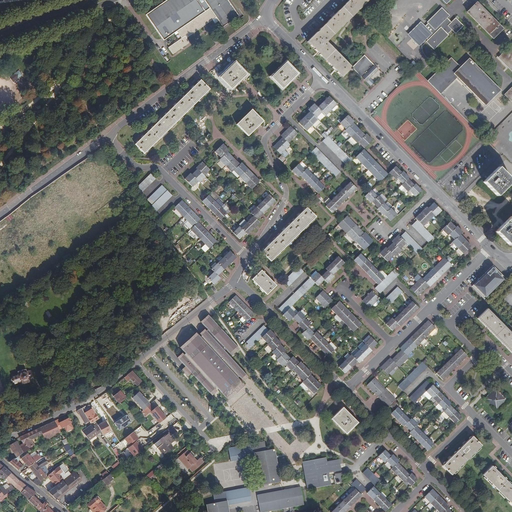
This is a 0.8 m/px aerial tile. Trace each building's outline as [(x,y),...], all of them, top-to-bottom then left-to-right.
[(166,0),(145,15),(164,41),(177,32),(182,38),(169,48),(173,54),(190,43),(187,38),(203,27),(216,18),(223,27),(239,16),(228,0),(166,0)] [(327,42),(339,29),(341,27),(341,28),(344,25),(344,24),(346,22),(347,22),(357,12),(359,10),(362,7),(362,6),(364,5),(369,0),(349,0),(335,14),(319,30),(318,32),(317,32),(307,42),(312,47),(313,47),(315,48),(314,49),(317,52),(318,52),(320,54),(330,65),(331,65),(332,66),(332,67),(335,70),(337,71),(337,72),(342,77),(350,69),(351,70),(353,69),(363,79),(366,82),(369,79),(365,74),(374,65),(373,64),(374,62),(372,60),(370,61),(364,55),(352,67),(327,42)] [(503,28),(477,2),(475,4),(467,12),(493,38),(501,30),(503,28)] [(428,41),(435,48),(449,34),(448,33),(453,28),(456,31),(456,32),(464,25),(457,17),(452,22),(448,17),(450,15),(443,8),(428,21),(429,22),(425,27),(421,23),(411,33),(420,43),(427,36),(430,39),(428,41)] [(511,86),(504,94),(511,102),(511,43),(498,58),(511,72),(511,86)] [(501,89),(470,58),(461,66),(458,63),(452,57),(429,80),(436,87),(441,93),(458,76),(486,104),(501,89)] [(295,77),(298,74),(295,71),(286,62),(271,77),(283,89),(291,81),(295,77)] [(244,78),(247,74),(243,70),(235,63),(220,77),(232,89),(240,81),(244,78)] [(145,153),(210,90),(201,80),(192,89),(177,104),(174,106),(171,109),(164,116),(162,118),(159,121),(147,132),(144,135),(141,138),(136,143),(135,144),(145,153)] [(337,105),(329,96),(327,99),(324,102),(332,110),(337,105)] [(332,110),(324,102),(318,107),(322,112),(326,116),(332,110)] [(322,112),(318,107),(314,104),(311,107),(308,110),(310,112),(317,118),(322,112)] [(260,125),(263,121),(260,118),(252,110),(237,124),(248,136),(256,128),(260,125)] [(312,125),(318,120),(317,118),(310,112),(308,114),(305,117),(312,125)] [(353,123),(354,122),(352,119),(351,119),(348,116),(343,121),(340,124),(346,130),(353,123)] [(312,125),(305,117),(301,121),(299,123),(307,131),(312,125)] [(351,137),(359,129),(357,127),(356,126),(353,123),(346,130),(345,131),(351,137)] [(289,144),(298,134),(290,126),(281,136),(282,137),(289,144)] [(322,135),(325,138),(333,129),(331,126),(322,135)] [(358,142),(365,135),(363,133),(362,132),(359,129),(351,137),(348,140),(354,146),(358,142)] [(365,148),(373,141),(370,138),(369,137),(366,134),(365,135),(358,142),(365,148)] [(340,148),(333,141),(328,136),(325,138),(322,141),(326,145),(334,153),(341,160),(347,166),(352,161),(346,154),(340,148)] [(285,151),(290,145),(289,144),(282,137),(280,140),(273,147),(275,149),(282,156),(285,158),(288,154),(285,151)] [(228,152),(230,150),(228,148),(226,147),(223,144),(215,152),(221,158),(228,152)] [(335,166),(326,158),(316,148),(313,150),(311,153),(317,159),(322,164),(328,171),(335,177),(340,172),(335,166)] [(362,164),(370,156),(368,154),(366,152),(364,150),(355,158),(360,162),(362,164)] [(225,166),(234,158),(232,156),(230,154),(228,152),(221,158),(219,160),(225,166)] [(368,171),(376,163),(374,160),(373,159),(370,156),(362,164),(367,169),(368,171)] [(233,170),(240,164),(238,162),(237,161),(234,158),(225,166),(232,172),(233,170)] [(210,169),(202,162),(199,164),(196,167),(197,168),(204,176),(210,170),(210,169)] [(299,165),(304,171),(307,169),(301,162),(299,165)] [(239,176),(247,169),(245,166),(242,163),(240,164),(233,170),(239,176)] [(374,176),(382,168),(378,165),(376,163),(368,171),(372,175),(374,176)] [(300,175),(304,171),(299,165),(292,171),(295,174),(298,177),(300,175)] [(402,173),(400,170),(399,170),(395,166),(389,173),(395,179),(397,178),(402,173)] [(511,181),(511,180),(505,173),(499,167),(489,176),(483,182),(497,196),(511,181)] [(204,176),(197,168),(192,174),(199,181),(200,183),(206,177),(204,176)] [(380,181),(388,174),(387,173),(382,168),(374,176),(379,182),(380,181)] [(246,183),(254,175),(251,172),(248,169),(247,169),(239,176),(246,183)] [(306,181),(312,174),(307,169),(304,171),(300,175),(303,178),(306,181)] [(410,178),(406,174),(403,172),(402,173),(397,178),(403,184),(408,179),(410,178)] [(141,193),(156,179),(150,173),(136,188),(141,193)] [(199,181),(192,174),(190,173),(186,177),(184,179),(193,187),(198,182),(199,181)] [(312,187),(318,180),(312,174),(306,181),(312,187)] [(260,181),(258,179),(256,177),(254,175),(246,183),(252,189),(260,181)] [(409,191),(414,185),(408,179),(403,184),(401,185),(408,192),(409,191)] [(322,190),(325,187),(318,180),(312,187),(316,191),(318,194),(322,190)] [(350,195),(357,188),(350,182),(345,187),(344,188),(350,195)] [(422,191),(419,188),(416,184),(414,185),(409,191),(415,197),(422,191)] [(155,213),(172,195),(162,185),(147,199),(148,199),(152,204),(150,207),(155,213)] [(350,195),(344,188),(338,194),(344,200),(350,195)] [(377,197),(371,190),(369,192),(365,196),(367,199),(368,200),(371,203),(372,202),(377,197)] [(271,196),(269,194),(263,200),(270,207),(271,206),(273,204),(275,202),(276,201),(271,196)] [(344,200),(338,194),(332,200),(338,206),(344,200)] [(208,207),(215,201),(209,195),(202,201),(205,204),(206,206),(208,207)] [(379,196),(378,195),(377,197),(372,202),(374,204),(375,205),(378,209),(378,208),(384,203),(385,202),(379,196)] [(338,206),(332,200),(329,197),(324,202),(326,205),(325,206),(332,213),(338,206)] [(184,217),(191,210),(185,203),(182,200),(174,208),(184,217)] [(266,210),(270,207),(263,200),(256,207),(257,207),(263,214),(266,210)] [(214,214),(221,207),(215,201),(208,207),(211,210),(212,212),(214,214)] [(384,215),(390,209),(384,203),(378,208),(378,209),(377,209),(379,211),(381,212),(384,215)] [(442,211),(434,203),(431,206),(428,209),(434,216),(436,217),(442,211)] [(226,214),(227,213),(221,207),(214,214),(217,217),(218,218),(220,220),(226,214)] [(259,217),(263,214),(257,207),(250,213),(254,216),(257,219),(259,217)] [(434,216),(428,209),(426,207),(421,213),(429,221),(434,216)] [(271,261),(316,217),(307,208),(298,216),(294,220),(287,227),(285,228),(283,231),(270,243),(268,246),(262,252),(271,261)] [(391,221),(397,214),(391,208),(390,209),(384,215),(386,216),(387,218),(391,221)] [(198,222),(201,219),(198,216),(191,210),(184,217),(187,221),(185,224),(190,229),(198,222)] [(429,221),(421,213),(415,218),(417,220),(423,226),(429,221)] [(346,233),(355,224),(350,218),(347,215),(338,225),(346,233)] [(257,225),(260,222),(257,219),(254,216),(247,222),(254,229),(256,227),(257,225)] [(505,222),(496,231),(510,245),(511,242),(511,216),(505,222)] [(254,229),(247,222),(244,220),(239,225),(242,228),(241,228),(246,233),(247,235),(248,234),(251,232),(254,229)] [(434,237),(423,226),(417,220),(412,225),(417,231),(421,235),(425,239),(428,243),(429,243),(434,237)] [(200,239),(207,231),(201,225),(198,222),(190,229),(191,231),(188,234),(193,239),(196,236),(200,239)] [(449,234),(456,228),(454,225),(452,223),(450,222),(445,227),(442,230),(447,236),(449,234)] [(364,233),(361,229),(355,224),(346,233),(355,242),(356,242),(364,233)] [(243,236),(246,233),(241,228),(239,227),(233,232),(239,239),(241,237),(243,236)] [(455,240),(461,235),(463,232),(459,228),(457,227),(456,228),(449,234),(455,240)] [(217,241),(214,238),(207,231),(200,239),(206,245),(209,248),(212,246),(217,241)] [(374,241),(369,236),(368,235),(365,232),(364,233),(356,242),(364,251),(369,246),(374,241)] [(420,247),(405,232),(400,237),(407,243),(417,254),(418,253),(422,249),(420,247)] [(400,249),(407,243),(400,237),(398,235),(392,241),(393,243),(400,249)] [(458,248),(466,240),(461,235),(455,240),(452,243),(458,248)] [(464,254),(472,246),(466,240),(458,248),(464,254)] [(401,251),(400,249),(393,243),(387,249),(394,256),(395,257),(401,251)] [(394,256),(387,249),(386,247),(382,251),(379,253),(382,256),(388,262),(393,257),(394,256)] [(232,261),(236,257),(231,252),(230,251),(223,257),(230,264),(232,261)] [(360,266),(366,259),(360,254),(354,260),(354,261),(360,266)] [(230,264),(223,257),(217,263),(224,270),(227,267),(230,264)] [(345,263),(338,257),(332,263),(339,270),(340,268),(342,266),(345,263)] [(441,277),(450,268),(452,266),(446,260),(444,258),(433,269),(441,277)] [(366,273),(373,266),(366,259),(360,266),(366,273)] [(224,270),(217,263),(211,269),(214,271),(218,276),(224,270)] [(336,272),(339,270),(332,263),(326,269),(327,270),(332,276),(334,274),(336,272)] [(379,272),(373,266),(366,273),(372,279),(379,272)] [(506,279),(493,266),(479,280),(472,287),(485,300),(506,279)] [(289,286),(304,272),(302,270),(299,267),(284,281),(289,286)] [(386,287),(392,282),(398,277),(400,274),(394,269),(387,276),(378,285),(375,288),(380,294),(386,287)] [(431,287),(441,277),(433,269),(423,279),(429,286),(431,287)] [(261,270),(252,279),(267,294),(276,285),(261,270)] [(332,276),(327,270),(321,276),(324,280),(328,283),(330,281),(331,280),(334,277),(332,276)] [(378,285),(387,276),(381,270),(379,272),(372,279),(378,285)] [(221,278),(218,276),(214,271),(208,278),(213,283),(214,284),(216,282),(221,278)] [(324,280),(321,276),(315,271),(309,277),(310,278),(315,283),(318,286),(321,283),(324,280)] [(425,290),(429,286),(423,279),(418,274),(413,278),(417,282),(410,289),(418,297),(418,296),(420,295),(424,292),(425,290)] [(302,296),(315,283),(310,278),(292,294),(278,308),(284,314),(290,308),(293,305),(302,296)] [(391,304),(403,293),(398,287),(385,299),(389,303),(391,304)] [(332,300),(323,291),(316,298),(325,308),(333,301),(332,300)] [(381,302),(379,300),(380,298),(372,291),(367,296),(365,298),(362,301),(370,308),(372,307),(374,309),(381,302)] [(245,305),(236,295),(228,302),(238,312),(245,305)] [(161,331),(193,307),(190,303),(187,300),(184,296),(153,320),(161,331)] [(336,314),(344,306),(342,304),(341,303),(339,301),(336,304),(331,309),(336,314)] [(413,314),(419,309),(412,302),(406,308),(413,314)] [(255,314),(252,311),(245,305),(238,312),(247,322),(255,314)] [(299,311),(294,306),(291,309),(290,308),(284,314),(283,315),(286,318),(287,319),(289,321),(292,318),(299,311)] [(342,320),(350,312),(348,310),(347,309),(344,306),(336,314),(334,317),(340,323),(342,320)] [(413,314),(406,308),(400,314),(407,320),(413,314)] [(511,352),(511,334),(487,309),(477,318),(511,353),(511,352)] [(304,318),(305,318),(304,316),(300,312),(299,311),(292,318),(296,321),(299,324),(304,318)] [(348,326),(356,318),(354,316),(352,314),(350,312),(342,320),(348,326)] [(407,320),(400,314),(394,320),(398,325),(400,327),(407,320)] [(233,391),(242,383),(237,378),(239,376),(241,378),(245,374),(224,350),(225,349),(229,353),(237,346),(210,316),(202,323),(207,329),(206,331),(201,335),(200,336),(198,334),(190,342),(188,340),(183,344),(185,346),(182,349),(185,353),(179,359),(188,369),(184,373),(186,375),(190,372),(209,393),(216,386),(226,397),(228,396),(228,397),(234,392),(233,391)] [(311,325),(304,318),(299,324),(298,325),(302,329),(304,331),(309,327),(311,325)] [(353,332),(361,324),(359,321),(358,320),(356,318),(348,326),(353,332)] [(394,329),(398,325),(394,320),(392,318),(386,324),(392,331),(394,329)] [(426,338),(436,328),(434,326),(428,320),(418,330),(426,338)] [(262,337),(269,330),(263,325),(246,342),(251,347),(262,337)] [(315,334),(309,327),(304,331),(302,334),(305,337),(306,338),(308,340),(310,338),(315,334)] [(276,336),(272,332),(269,330),(262,337),(268,344),(275,337),(276,336)] [(424,339),(426,338),(418,330),(409,339),(417,347),(421,343),(424,339)] [(323,339),(316,332),(315,334),(310,338),(317,345),(323,339)] [(374,347),(377,344),(371,337),(368,334),(363,339),(366,342),(365,343),(365,344),(371,350),(374,347)] [(280,345),(281,344),(275,337),(268,344),(267,345),(273,351),(280,345)] [(329,345),(323,339),(317,345),(323,351),(329,345)] [(407,356),(417,347),(409,339),(400,348),(401,350),(407,356)] [(365,357),(372,351),(371,350),(365,344),(359,350),(365,357)] [(276,360),(284,352),(286,351),(283,348),(280,345),(273,351),(272,352),(274,354),(271,357),(274,360),(275,361),(276,360)] [(328,356),(334,350),(329,345),(323,351),(325,353),(326,354),(328,356)] [(467,356),(461,349),(455,355),(461,362),(467,356)] [(359,363),(365,357),(359,350),(353,356),(357,361),(358,361),(359,363)] [(409,358),(407,356),(401,350),(392,360),(398,366),(399,367),(409,358)] [(284,365),(291,359),(288,356),(286,354),(284,352),(276,360),(282,367),(284,365)] [(351,367),(357,361),(353,356),(351,355),(344,361),(351,367)] [(455,368),(461,362),(455,355),(448,361),(455,368)] [(293,370),(299,363),(296,360),(295,358),(293,357),(291,359),(284,365),(291,371),(293,370)] [(388,375),(398,366),(392,360),(390,358),(380,367),(383,370),(388,375)] [(351,367),(344,361),(343,362),(340,359),(337,362),(340,365),(338,367),(345,373),(351,367)] [(455,368),(448,361),(442,368),(448,374),(455,368)] [(297,375),(305,367),(304,365),(303,364),(301,362),(299,363),(293,370),(297,375)] [(403,391),(428,367),(422,362),(417,367),(408,376),(398,385),(398,386),(403,391)] [(304,381),(310,375),(312,373),(309,370),(305,367),(297,375),(303,380),(304,381)] [(448,374),(442,368),(436,373),(443,380),(448,374)] [(141,382),(132,371),(124,378),(127,381),(130,379),(137,386),(141,382)] [(27,372),(20,374),(21,376),(15,378),(17,384),(23,382),(24,385),(30,383),(30,380),(33,379),(34,377),(33,374),(31,373),(28,374),(27,372)] [(308,388),(316,380),(314,378),(310,375),(304,381),(299,385),(305,391),(308,388)] [(386,389),(374,378),(367,385),(378,396),(386,389)] [(316,392),(321,386),(320,384),(318,382),(316,380),(308,388),(313,394),(316,392)] [(424,394),(426,392),(432,386),(426,381),(409,397),(414,403),(424,394)] [(438,390),(433,385),(432,386),(426,392),(431,397),(438,390)] [(509,399),(497,387),(485,399),(497,410),(509,399)] [(395,399),(386,389),(378,396),(387,407),(395,399)] [(119,403),(126,397),(122,393),(120,390),(113,396),(115,399),(115,400),(116,401),(117,401),(119,403)] [(438,404),(445,397),(438,390),(431,397),(438,404)] [(132,398),(143,410),(150,404),(147,401),(138,392),(132,398)] [(451,403),(445,397),(438,404),(442,408),(444,410),(450,405),(451,403)] [(95,414),(89,403),(82,408),(87,418),(91,423),(95,421),(99,418),(96,413),(95,414)] [(141,412),(145,416),(150,411),(159,423),(166,417),(156,406),(154,408),(150,404),(143,410),(141,412)] [(449,417),(456,411),(450,405),(444,410),(443,411),(444,412),(449,417)] [(122,416),(116,407),(107,414),(113,422),(122,416)] [(404,413),(397,407),(391,413),(397,420),(404,413)] [(87,418),(82,408),(77,410),(76,410),(82,421),(87,418)] [(358,423),(343,408),(332,419),(347,434),(358,423)] [(462,417),(456,411),(449,417),(455,424),(462,417)] [(405,425),(410,420),(404,413),(397,420),(403,426),(405,425)] [(131,422),(126,415),(115,423),(119,430),(131,422)] [(73,428),(70,423),(72,423),(69,417),(64,420),(64,419),(62,419),(63,420),(60,422),(58,419),(55,421),(59,430),(64,427),(67,431),(73,428)] [(417,425),(411,418),(410,420),(405,425),(411,431),(417,425)] [(61,432),(59,430),(55,421),(27,433),(31,440),(37,437),(38,438),(43,435),(46,440),(60,433),(61,432)] [(106,421),(98,425),(104,435),(111,430),(106,421)] [(422,432),(418,428),(419,426),(418,424),(417,425),(411,431),(410,432),(416,438),(422,432)] [(90,440),(101,431),(99,428),(96,430),(92,425),(83,431),(90,440)] [(68,443),(62,431),(61,432),(60,433),(60,434),(62,438),(63,437),(64,439),(62,441),(64,445),(65,444),(68,443)] [(133,432),(124,438),(129,444),(137,438),(133,432)] [(428,438),(422,432),(416,438),(422,445),(428,438)] [(31,440),(27,433),(20,437),(24,443),(20,446),(23,452),(29,449),(29,448),(35,445),(31,440)] [(173,447),(167,440),(172,437),(168,433),(158,441),(166,452),(173,447)] [(481,445),(472,437),(442,466),(451,475),(481,445)] [(76,452),(69,438),(67,439),(72,449),(71,450),(74,454),(75,453),(76,452)] [(434,444),(428,438),(422,445),(428,451),(434,444)] [(23,452),(20,446),(17,441),(9,446),(16,456),(14,458),(15,459),(17,457),(19,455),(23,452)] [(136,441),(128,447),(134,455),(143,447),(140,444),(139,445),(136,441)] [(255,457),(260,485),(280,481),(274,449),(266,450),(264,442),(228,449),(230,461),(255,457)] [(192,472),(203,462),(200,458),(197,461),(187,450),(178,458),(187,468),(188,468),(192,472)] [(386,461),(391,456),(385,450),(378,456),(385,462),(386,461)] [(35,462),(41,457),(38,453),(31,458),(27,453),(21,458),(28,467),(35,462)] [(399,461),(393,454),(391,456),(386,461),(393,467),(398,462),(399,461)] [(23,465),(17,460),(19,459),(17,457),(15,459),(14,458),(9,461),(18,469),(23,465)] [(327,461),(326,458),(302,462),(307,489),(334,484),(332,477),(332,475),(329,476),(329,473),(341,471),(339,459),(327,461)] [(35,462),(28,467),(33,472),(39,468),(40,468),(44,465),(48,463),(44,459),(37,464),(35,462)] [(397,475),(404,468),(398,462),(393,467),(391,469),(397,475)] [(45,475),(49,472),(44,465),(40,468),(39,468),(33,472),(37,478),(33,482),(38,486),(42,482),(42,481),(46,476),(45,475)] [(511,486),(492,466),(483,475),(511,504),(511,486)] [(0,476),(4,480),(10,473),(3,467),(0,470),(0,476)] [(29,467),(22,472),(27,477),(33,472),(29,467)] [(63,479),(61,477),(64,475),(58,467),(48,475),(56,485),(63,479)] [(374,485),(380,480),(373,473),(367,468),(362,473),(374,485)] [(405,480),(410,475),(404,468),(397,475),(403,481),(405,480)] [(55,499),(81,478),(74,470),(63,479),(56,485),(48,492),(55,499)] [(101,479),(108,474),(106,471),(99,476),(101,479)] [(15,478),(10,473),(4,480),(8,484),(9,483),(14,487),(19,481),(15,478)] [(335,476),(336,484),(343,482),(342,473),(335,474),(335,476)] [(418,480),(411,473),(410,475),(405,480),(411,486),(418,480)] [(110,481),(113,479),(110,474),(100,482),(103,486),(106,484),(108,485),(111,482),(110,481)] [(366,489),(356,479),(351,484),(355,489),(360,495),(366,489)] [(21,493),(27,487),(21,483),(19,481),(14,487),(21,493)] [(380,493),(373,486),(367,493),(373,499),(380,493)] [(33,496),(35,493),(33,492),(32,491),(30,490),(28,488),(27,487),(21,493),(29,500),(33,496)] [(207,511),(229,511),(228,505),(251,501),(249,487),(212,493),(213,503),(206,504),(207,511)] [(257,495),(259,511),(264,511),(290,507),(290,511),(294,511),(293,507),(304,505),(301,487),(283,490),(257,495)] [(361,496),(360,495),(355,489),(349,495),(355,502),(361,496)] [(429,502),(437,495),(432,489),(424,497),(429,502)] [(380,506),(386,500),(380,493),(373,499),(380,506)] [(355,502),(349,495),(343,501),(349,508),(355,502)] [(442,500),(437,495),(429,502),(435,508),(442,500)] [(36,507),(40,502),(33,496),(29,500),(36,507)] [(174,496),(168,501),(177,511),(183,505),(174,496)] [(100,500),(97,497),(88,504),(92,508),(89,510),(90,511),(102,511),(107,508),(100,500)] [(385,511),(392,505),(386,500),(380,506),(385,511)] [(439,511),(443,511),(448,508),(449,506),(442,500),(435,508),(439,511)] [(341,511),(344,511),(349,508),(343,501),(337,507),(341,511)] [(41,511),(48,505),(45,502),(42,505),(40,502),(36,507),(40,511),(41,511)]
